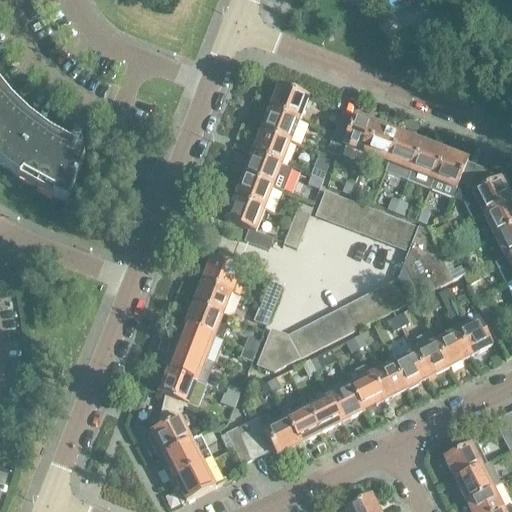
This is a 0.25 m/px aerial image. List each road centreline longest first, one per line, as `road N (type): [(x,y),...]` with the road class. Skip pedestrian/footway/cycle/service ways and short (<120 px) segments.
road 1 (residential): [(511,135),(239,30)]
road 2 (residential): [(53,507),(138,286)]
road 3 (residential): [(139,61),(118,102),(103,108),(28,59),(8,0)]
road 4 (residential): [(138,286),(216,90)]
road 5 (residential): [(0,253),(12,235),(138,286)]
road 6 (residential): [(270,511),(394,447)]
road 7 (residential): [(394,447),(511,386)]
